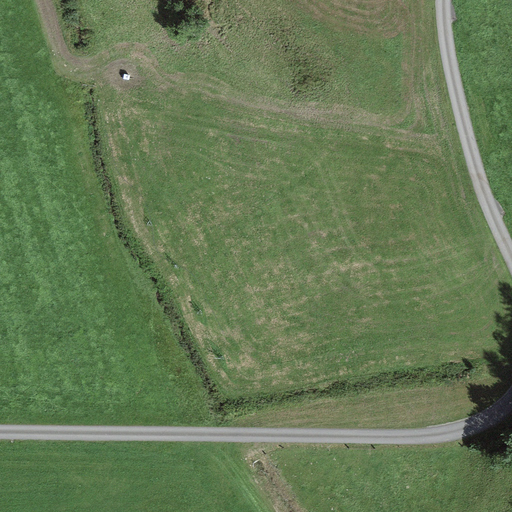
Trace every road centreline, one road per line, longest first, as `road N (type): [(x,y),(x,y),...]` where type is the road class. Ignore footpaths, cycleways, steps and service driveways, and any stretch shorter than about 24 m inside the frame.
road 1 (track): [(0,434),(403,437),(475,424),(511,400)]
road 2 (track): [(511,256),(479,185),(443,0)]
